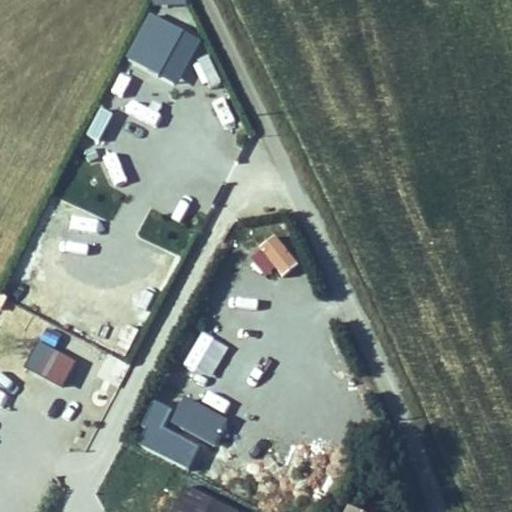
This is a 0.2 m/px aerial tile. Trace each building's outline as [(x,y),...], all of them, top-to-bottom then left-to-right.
[(156,0),(161,10),(182,0),(156,0)] [(139,52),(151,25),(141,21),(129,47),(139,52)] [(200,46),(172,57),(184,89),(213,78),(200,46)] [(125,65),(121,76),(141,83),(145,72),(125,65)] [(209,95),(216,117),(228,114),(222,91),(209,95)] [(115,185),(135,175),(121,148),(101,158),(115,185)] [(120,212),(114,233),(140,241),(146,219),(120,212)] [(224,309),(241,276),(221,265),(204,299),(224,309)] [(24,369),(64,388),(77,360),(37,341),(24,369)] [(353,380),(342,384),(351,407),(362,402),(353,380)] [(255,409),(281,428),(302,400),(276,381),(255,409)] [(183,396),(168,422),(213,448),(228,421),(183,396)] [(299,444),(324,462),(345,433),(320,416),(299,444)] [(265,475),(270,456),(243,449),(237,467),(265,475)]
